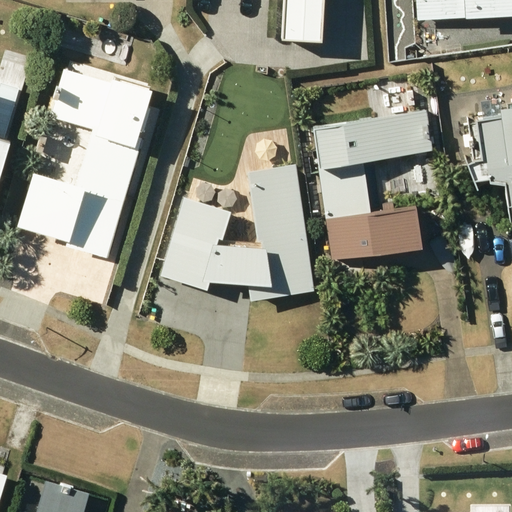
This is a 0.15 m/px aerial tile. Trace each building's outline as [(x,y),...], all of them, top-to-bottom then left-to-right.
[(279,0),(278,34),(318,36),(319,0),(279,0)] [(511,0),(414,0),(415,15),(511,9),(511,0)] [(0,155),(31,57),(5,49),(0,64),(0,155)] [(143,101),(148,83),(108,71),(107,77),(60,63),(51,93),(53,94),(48,113),(90,125),(74,178),(29,165),(13,220),(66,235),(64,242),(105,254),(139,138),(132,136),(136,125),(140,126),(147,102),(143,101)] [(414,92),(290,114),(313,244),(438,222),(430,181),(382,190),(373,141),(421,132),(414,92)] [(511,99),(497,101),(498,111),(473,115),(473,117),(465,118),(471,156),(466,157),(468,175),(487,172),(488,180),(502,178),(507,221),(511,220),(511,99)] [(37,130),(33,147),(40,149),(44,132),(37,130)] [(181,192),(157,272),(197,284),(200,274),(245,278),(248,296),(312,287),(294,160),(245,167),(255,237),(258,236),(259,242),(214,239),(216,233),(220,234),(225,219),(232,226),(242,226),(249,219),(249,209),(242,202),(232,202),(228,207),(181,192)] [(79,511),(85,490),(43,478),(33,511),(79,511)] [(492,511),(492,503),(427,504),(426,511),(492,511)]
